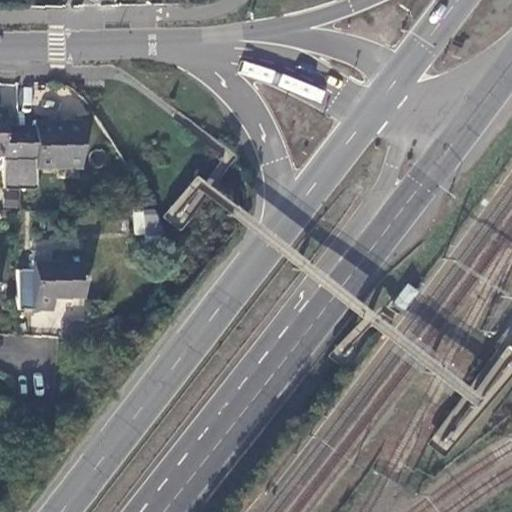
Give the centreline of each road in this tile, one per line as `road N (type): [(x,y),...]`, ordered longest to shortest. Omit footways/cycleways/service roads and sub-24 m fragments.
road 1 (trunk): [(162,511),(511,66)]
road 2 (trunk): [(142,511),(382,188),(404,108)]
road 3 (trunk): [(286,220),(60,511)]
road 4 (trunk): [(199,39),(261,126),(286,220)]
road 5 (tertiary): [(199,39),(0,46)]
road 6 (trunk): [(199,39),(374,107)]
road 7 (trunk): [(398,76),(335,41),(260,29)]
road 8 (trunk): [(374,107),(286,220)]
road 9 (trunk): [(404,108),(453,95),(511,55)]
